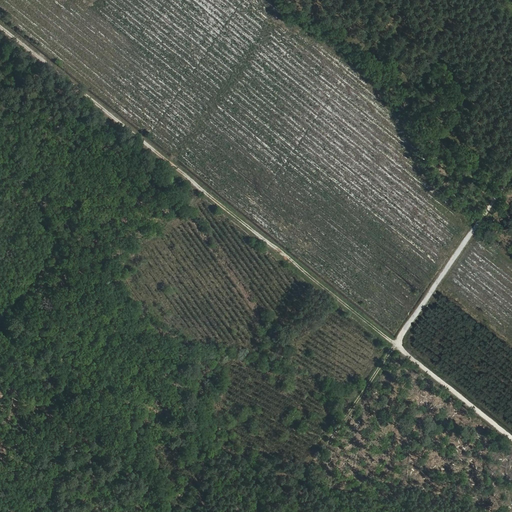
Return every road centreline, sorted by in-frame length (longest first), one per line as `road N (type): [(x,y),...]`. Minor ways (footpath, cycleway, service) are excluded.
road 1 (track): [(0,25),(398,340)]
road 2 (track): [(511,434),(398,340),(511,172)]
road 3 (track): [(394,340),(330,439),(330,471),(217,459),(173,511)]
